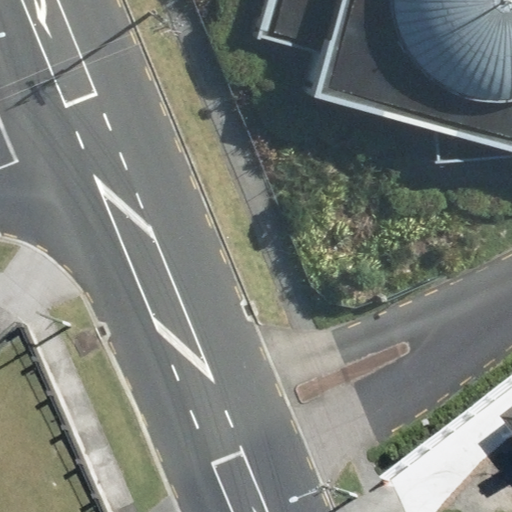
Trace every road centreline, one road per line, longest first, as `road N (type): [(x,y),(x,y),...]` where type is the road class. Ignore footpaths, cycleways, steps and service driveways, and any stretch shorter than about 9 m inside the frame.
road 1 (secondary): [(96,121),(261,511)]
road 2 (secondary): [(46,0),(96,121)]
